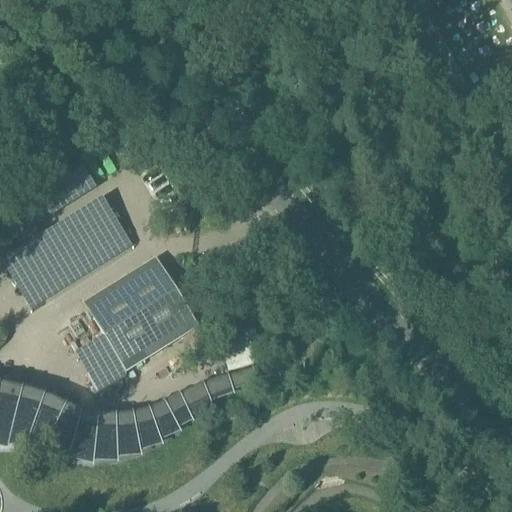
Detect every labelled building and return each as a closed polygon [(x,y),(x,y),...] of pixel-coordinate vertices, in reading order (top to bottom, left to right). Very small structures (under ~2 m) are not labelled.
[(95,186),(87,174),(11,221),(19,234),(24,241),(99,193),(95,186)] [(134,253),(105,206),(4,266),(33,314),(134,253)] [(159,268),(87,311),(108,345),(179,301),(159,268)] [(200,335),(179,301),(108,345),(79,363),(100,397),(200,335)] [(0,445),(0,446),(9,446),(17,446),(25,447),(34,449),(42,451),(50,454),(58,456),(66,458),(74,460),(82,460),(95,461),(95,458),(96,458),(119,455),(141,449),(161,439),(178,425),(167,407),(152,415),(135,419),(135,417),(134,417),(133,417),(132,417),(121,419),(120,419),(119,419),(118,419),(117,419),(116,419),(104,418),(103,418),(102,418),(101,418),(100,418),(99,418),(88,415),(87,415),(86,415),(85,415),(84,414),(83,414),(72,410),(70,409),(69,408),(68,408),(48,400),(47,400),(47,399),(46,399),(25,393),(24,393),(24,392),(24,393),(2,389),(1,389),(1,388),(0,388),(0,389),(0,388),(0,445)]
